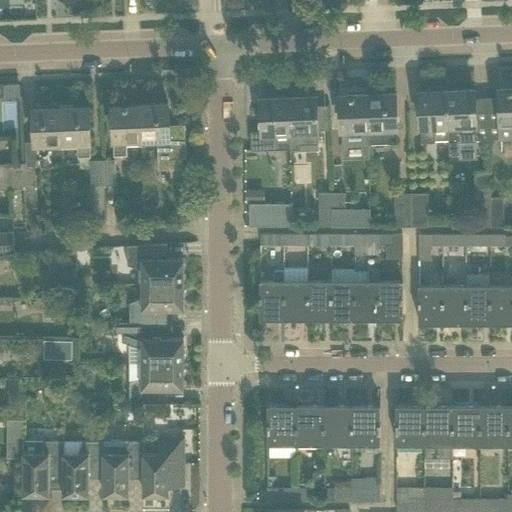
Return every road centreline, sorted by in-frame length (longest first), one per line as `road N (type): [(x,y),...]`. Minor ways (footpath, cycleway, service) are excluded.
road 1 (residential): [(218,360),(221,47)]
road 2 (residential): [(218,360),(511,365)]
road 3 (residential): [(221,47),(511,34)]
road 4 (residential): [(0,56),(221,47)]
road 5 (residential): [(219,511),(218,360)]
